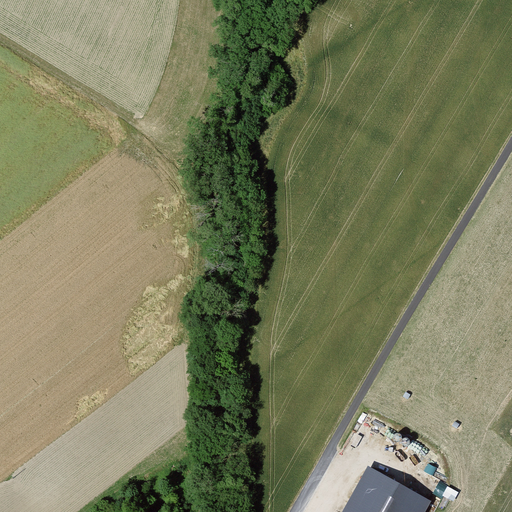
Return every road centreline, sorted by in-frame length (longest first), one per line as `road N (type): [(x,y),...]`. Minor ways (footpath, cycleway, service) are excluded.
road 1 (track): [(511,143),(293,511)]
road 2 (track): [(181,148),(0,34)]
